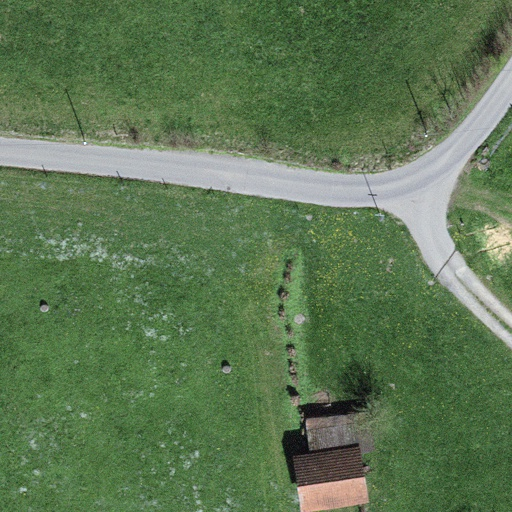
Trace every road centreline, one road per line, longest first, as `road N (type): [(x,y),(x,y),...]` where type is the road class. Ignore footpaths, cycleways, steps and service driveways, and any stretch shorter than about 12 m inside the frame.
road 1 (unclassified): [(511,88),(455,155),(411,191),(365,196),(0,152)]
road 2 (track): [(411,191),(455,275),(511,328)]
